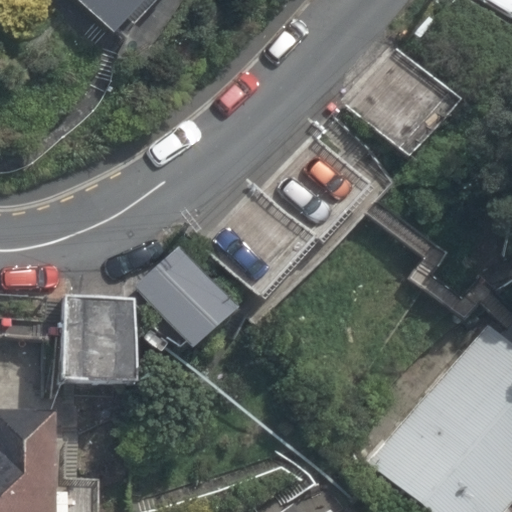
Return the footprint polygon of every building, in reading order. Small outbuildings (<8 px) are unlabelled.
[(79,0),(119,39),(158,0),(79,0)] [(238,318),(188,251),(138,288),(188,355),(238,318)] [(503,511),(511,503),(511,337),(496,322),(367,460),(419,511),(503,511)] [(53,511),(57,413),(0,411),(0,511),(53,511)] [(329,511),(295,511),(287,503),(274,511),(336,511),(335,510),(329,511)]
